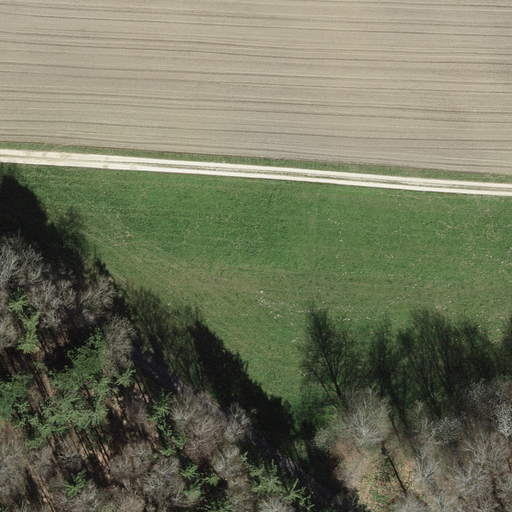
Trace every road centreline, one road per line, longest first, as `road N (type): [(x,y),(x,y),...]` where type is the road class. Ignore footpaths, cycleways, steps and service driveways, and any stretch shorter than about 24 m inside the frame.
road 1 (track): [(0,155),(511,188)]
road 2 (residential): [(271,453),(0,265)]
